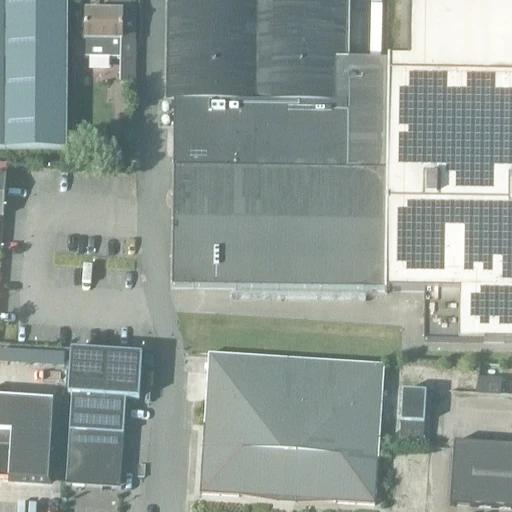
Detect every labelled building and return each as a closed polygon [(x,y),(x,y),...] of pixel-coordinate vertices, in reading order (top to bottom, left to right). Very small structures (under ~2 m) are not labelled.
[(0,0),(0,149),(66,150),(67,0),(0,0)] [(168,0),(167,102),(175,102),(174,170),(173,288),(383,291),(384,265),(384,251),(384,218),(385,204),(387,62),(349,62),(350,0),(168,0)] [(384,251),(384,265),(386,265),(385,291),(425,292),(425,343),(511,344),(511,0),(409,0),(409,63),(389,63),(387,204),(385,204),(384,218),(386,218),(386,251),(384,251)] [(86,40),(85,59),(120,60),(120,84),(135,84),(136,42),(135,42),(135,26),(136,1),(111,1),(111,12),(86,11),(86,40)] [(139,401),(142,356),(71,352),(68,396),(72,397),(66,486),(84,487),(84,485),(118,487),(119,476),(120,457),(120,455),(122,455),(126,400),(139,401)] [(335,503),(335,504),(375,506),(384,367),(209,356),(200,495),(240,498),(240,497),(278,495),(283,500),(292,501),(298,496),(335,503)] [(478,379),(477,396),(501,398),(502,381),(478,379)] [(403,392),(401,424),(425,425),(427,393),(403,392)] [(22,483),(50,485),(52,452),(51,452),(54,403),(0,399),(0,481),(22,483)] [(511,447),(454,443),(450,507),(511,511),(511,447)]
